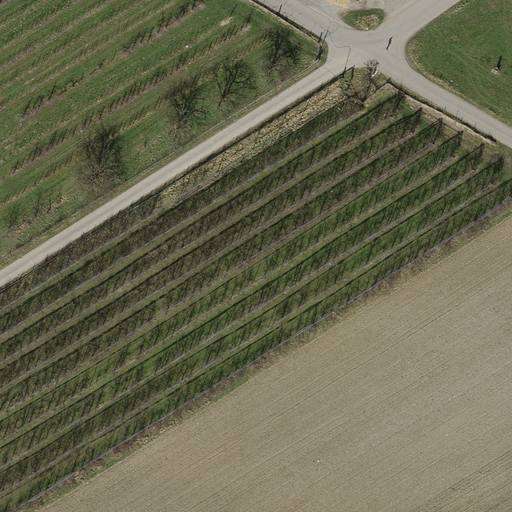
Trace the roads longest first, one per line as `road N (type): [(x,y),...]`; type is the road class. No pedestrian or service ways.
road 1 (track): [(0,278),(366,51)]
road 2 (residential): [(366,51),(511,138)]
